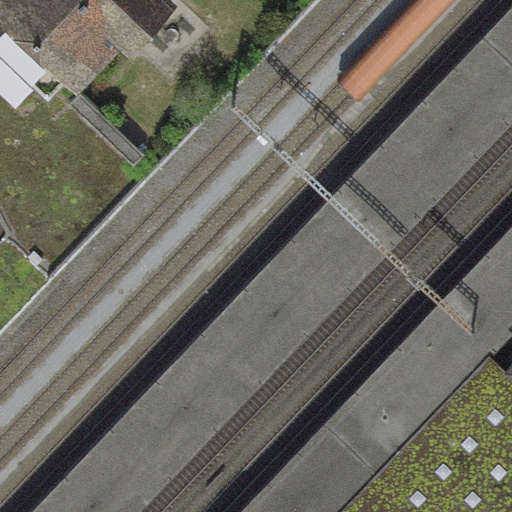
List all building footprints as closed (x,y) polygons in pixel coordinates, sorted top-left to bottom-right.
[(0,0),(0,11),(70,79),(147,0),(0,0)] [(511,0),(505,0),(420,88),(22,511),(119,511),(511,100),(511,0)] [(70,79),(0,11),(0,215),(8,231),(53,274),(159,165),(70,79)] [(511,214),(228,511),(329,511),(494,340),(507,351),(511,344),(511,214)] [(0,239),(0,329),(53,274),(8,231),(0,239)] [(511,511),(511,355),(507,351),(494,340),(329,511),(511,511)]
